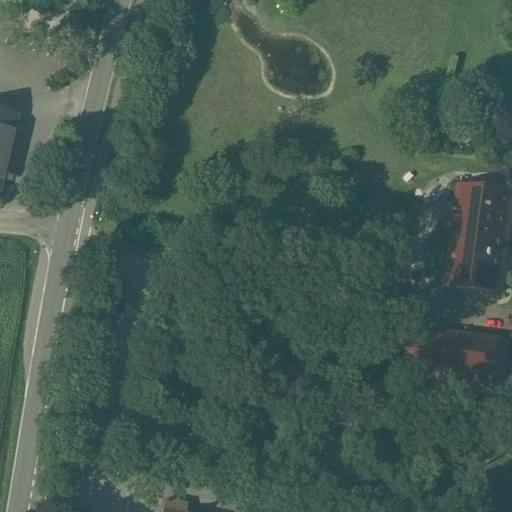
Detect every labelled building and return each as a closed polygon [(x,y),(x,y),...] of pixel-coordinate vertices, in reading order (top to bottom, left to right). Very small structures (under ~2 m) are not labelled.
[(0,178),(14,117),(0,114),(0,178)] [(511,206),(511,194),(457,187),(442,288),(499,296),(511,206)] [(508,343),(416,329),(408,385),(499,399),(508,343)] [(167,380),(153,378),(151,388),(165,390),(167,380)] [(185,511),(186,506),(164,501),(161,511),(185,511)]
